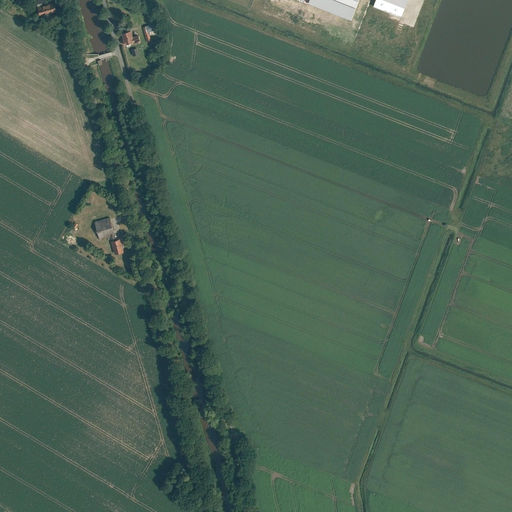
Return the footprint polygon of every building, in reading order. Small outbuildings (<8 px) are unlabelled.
[(374,0),(373,5),(401,17),(406,5),(408,0),(374,0)] [(40,8),(42,15),(58,11),(56,4),(40,8)] [(404,23),(399,21),(395,33),(400,34),(404,23)] [(149,26),(144,28),(148,41),(152,40),(149,26)] [(131,30),(124,32),(127,43),(134,41),(131,30)] [(118,232),(113,216),(95,221),(100,238),(118,232)] [(74,221),(71,232),(75,233),(79,223),(74,221)] [(122,238),(113,241),(117,254),(126,251),(122,238)]
